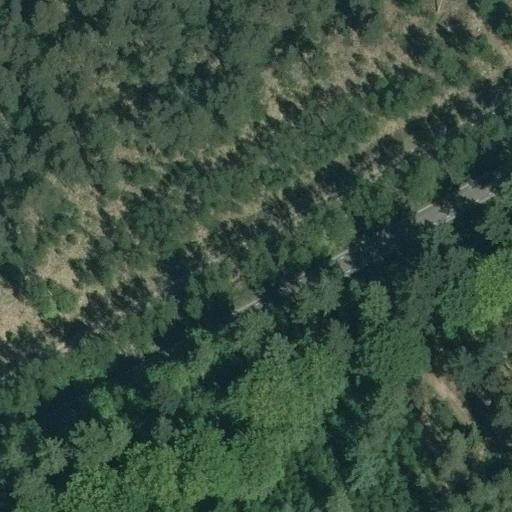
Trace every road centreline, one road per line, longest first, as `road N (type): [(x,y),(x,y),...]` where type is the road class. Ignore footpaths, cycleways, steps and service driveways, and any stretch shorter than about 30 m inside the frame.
road 1 (track): [(511,103),(0,387)]
road 2 (tertiary): [(0,452),(511,172)]
